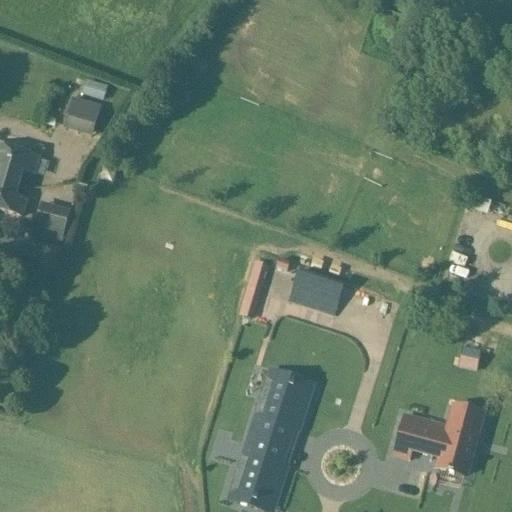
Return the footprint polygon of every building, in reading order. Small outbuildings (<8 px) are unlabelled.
[(104,101),(108,87),(86,81),(82,95),(104,101)] [(102,108),(72,100),(63,132),(93,140),(102,108)] [(39,159),(0,147),(0,210),(22,217),(27,201),(16,198),(23,172),(35,175),(39,159)] [(41,204),(33,236),(62,244),(71,213),(41,204)] [(250,263),(238,317),(254,321),(267,267),(250,263)] [(301,276),(295,294),(337,307),(342,290),(301,276)] [(16,320),(35,326),(43,303),(24,296),(16,320)] [(463,349),(458,370),(477,374),(482,353),(463,349)] [(374,400),(385,360),(358,353),(347,392),(374,400)] [(256,416),(249,438),(288,450),(293,432),(299,434),(312,395),(275,384),(268,405),(262,403),(258,417),(256,416)] [(406,417),(395,459),(410,463),(412,453),(439,461),(437,470),(467,478),(484,416),(454,408),(448,429),(406,417)] [(246,476),(239,497),(275,509),(287,470),(282,468),(288,450),(249,438),(242,460),(244,460),(239,474),(246,476)]
